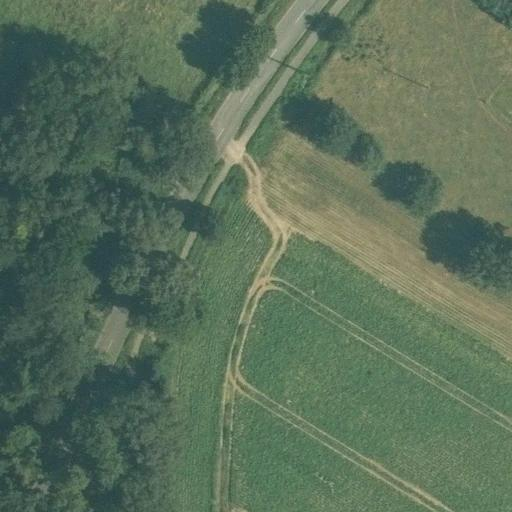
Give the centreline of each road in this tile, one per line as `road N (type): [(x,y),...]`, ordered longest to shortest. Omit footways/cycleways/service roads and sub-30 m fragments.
road 1 (secondary): [(314,0),(227,126),(110,342),(36,511)]
road 2 (unknown): [(90,388),(36,251),(0,112)]
